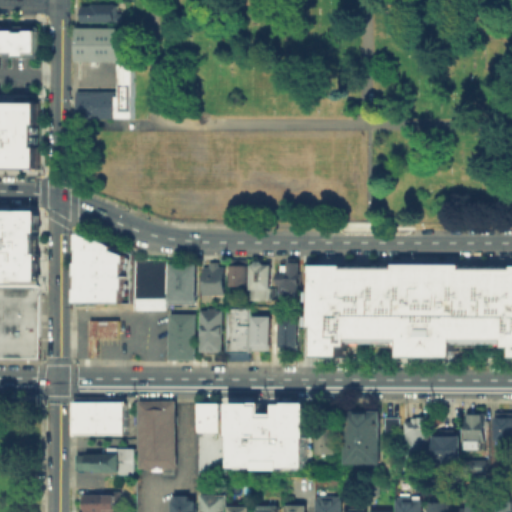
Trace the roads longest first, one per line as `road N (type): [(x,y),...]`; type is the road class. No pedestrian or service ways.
road 1 (tertiary): [(62,0),(59,511)]
road 2 (secondary): [(60,379),(511,380)]
road 3 (secondary): [(369,242),(171,239),(61,199),(0,190)]
road 4 (secondary): [(511,242),(369,242)]
